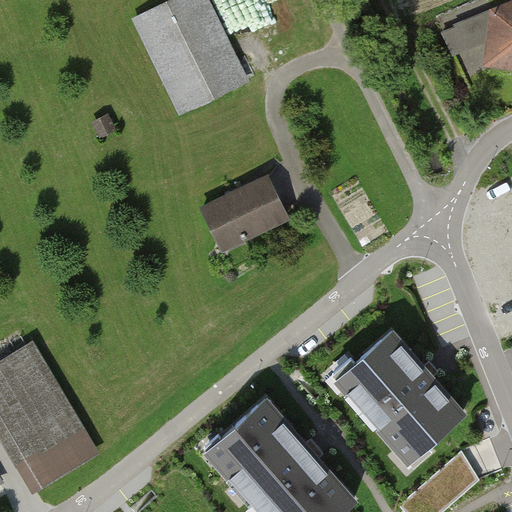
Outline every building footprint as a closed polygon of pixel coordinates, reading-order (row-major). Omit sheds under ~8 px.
[(213,0),(174,0),(134,20),(181,116),(253,80),(213,0)] [(511,71),(511,4),(491,13),(484,70),(511,71)] [(196,220),(219,262),(286,225),(263,184),(196,220)] [(425,369),(393,333),(353,368),(361,377),(348,389),(401,449),(416,436),(425,447),(464,414),(425,369)] [(98,450),(36,339),(0,359),(0,444),(25,490),(98,450)] [(312,450),(266,398),(222,437),(236,453),(223,464),(239,483),(251,473),(263,487),(251,497),(264,511),(341,511),(356,499),(312,450)]
